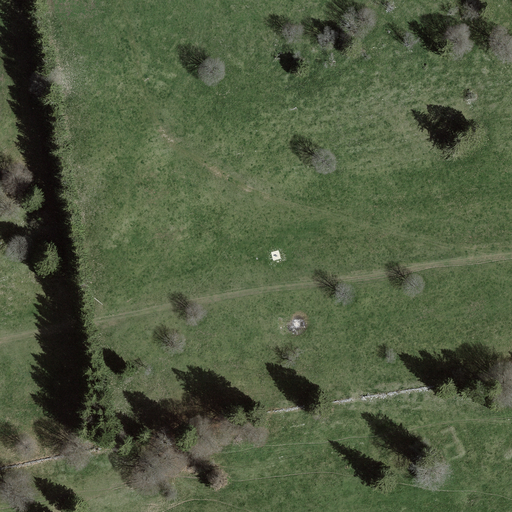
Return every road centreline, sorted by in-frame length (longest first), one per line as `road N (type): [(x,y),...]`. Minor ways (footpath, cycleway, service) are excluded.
road 1 (track): [(0,349),(278,282),(511,252)]
road 2 (track): [(485,256),(391,236),(356,217),(283,207),(171,138),(152,113),(118,0)]
